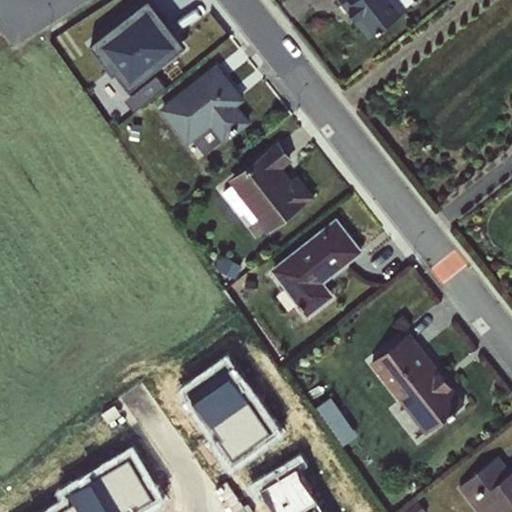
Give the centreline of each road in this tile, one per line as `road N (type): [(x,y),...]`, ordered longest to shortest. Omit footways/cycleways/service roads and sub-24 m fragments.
road 1 (residential): [(511,346),(239,0)]
road 2 (residential): [(210,511),(131,395)]
